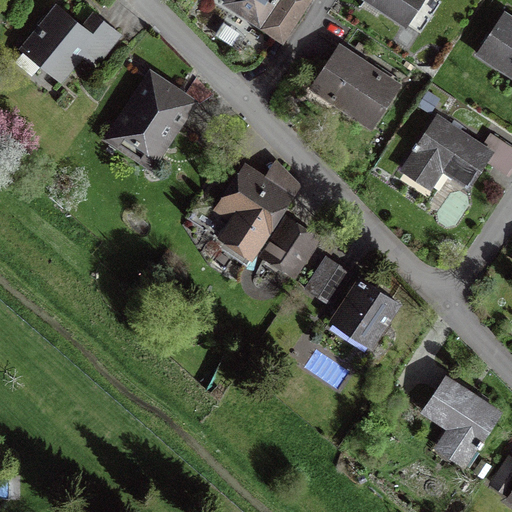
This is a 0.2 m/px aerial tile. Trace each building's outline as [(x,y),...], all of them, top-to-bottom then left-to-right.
[(228,0),(225,5),(281,41),(307,0),(228,0)] [(421,0),(369,0),(405,25),(421,0)] [(92,37),(60,10),(19,58),(49,83),(74,53),(90,67),(117,35),(103,24),(92,37)] [(511,20),(509,18),(485,57),(511,73),(511,20)] [(396,84),(341,48),(314,90),(369,125),(396,84)] [(194,106),(151,77),(107,143),(150,172),(194,106)] [(479,144),(432,114),(395,172),(427,192),(439,173),(463,188),(480,161),(504,176),(511,163),(511,147),(487,132),(479,144)] [(288,203),(242,173),(213,217),(258,247),(288,203)] [(318,245),(290,227),(261,269),(289,288),(318,245)] [(348,279),(323,262),(299,298),(323,315),(348,279)] [(368,364),(400,316),(353,284),(321,333),(368,364)] [(501,423),(440,383),(415,421),(447,444),(437,462),(463,480),(501,423)]
